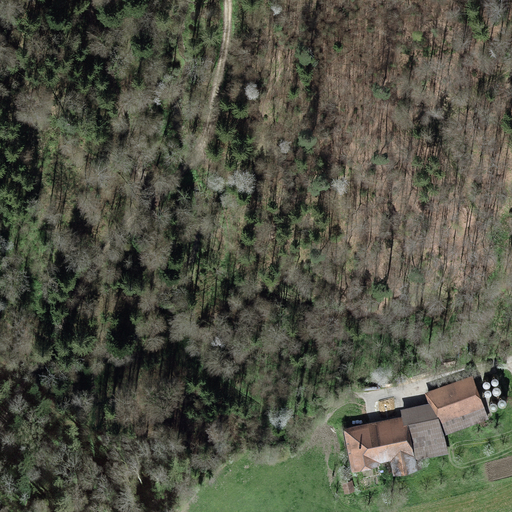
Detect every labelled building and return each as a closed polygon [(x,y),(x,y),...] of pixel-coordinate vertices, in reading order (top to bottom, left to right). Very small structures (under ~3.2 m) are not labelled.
[(438,414),(440,422),(485,407),(474,374),(424,391),(428,402),(433,416),(438,414)] [(496,384),(495,384),(493,385),(493,386),(492,388),(492,389),(493,391),(494,392),(496,392),(498,392),(499,392),(500,390),(501,389),(501,387),(500,386),(499,385),(498,384),(496,384)] [(498,400),(499,402),(499,403),(501,404),(502,405),(504,404),(505,404),(506,402),(507,401),(507,399),(506,398),(505,397),(504,396),(502,396),(501,396),(499,397),(498,399),(498,400)] [(494,400),(492,400),(491,401),(490,402),(489,404),(489,405),(490,407),(491,408),(493,408),(495,408),(496,408),(497,407),(498,405),(498,404),(497,402),(497,401),(495,400),(494,400)] [(401,408),(402,415),(404,424),(408,423),(416,461),(449,453),(445,435),(489,419),(485,407),(440,422),(438,414),(433,416),(428,402),(401,408)] [(393,474),(418,469),(416,461),(408,423),(404,424),(402,415),(343,427),(352,470),(381,464),(380,462),(390,459),(393,474)] [(352,480),(341,482),(344,493),(354,491),(352,480)]
